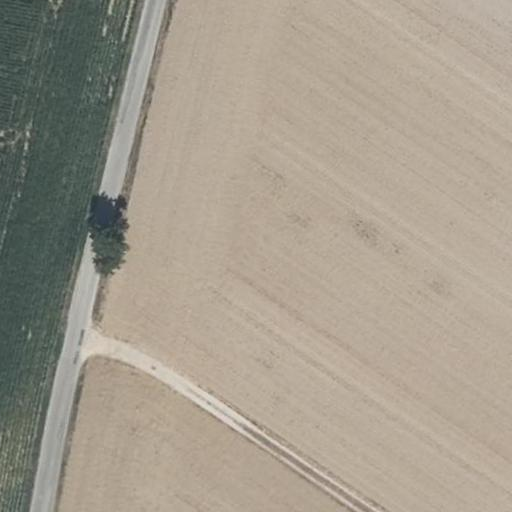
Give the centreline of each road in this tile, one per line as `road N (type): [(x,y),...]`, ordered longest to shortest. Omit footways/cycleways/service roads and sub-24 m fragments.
road 1 (unclassified): [(159,0),(40,511)]
road 2 (track): [(77,342),(132,352),(368,511)]
